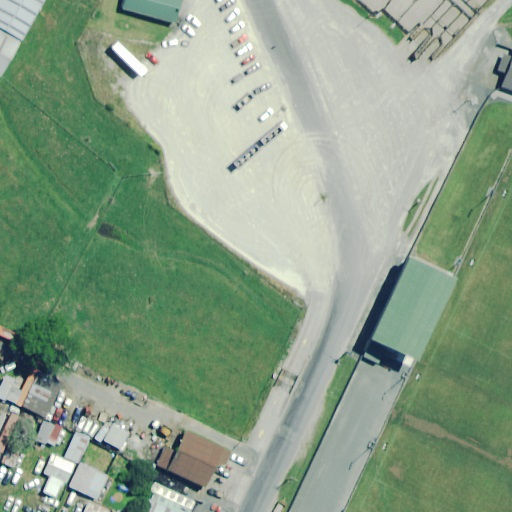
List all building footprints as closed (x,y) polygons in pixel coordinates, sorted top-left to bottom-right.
[(0,0),(0,36),(6,40),(28,0),(0,0)] [(170,0),(115,0),(112,13),(163,27),(170,0)] [(511,49),(497,87),(511,92),(511,49)] [(393,360),(431,273),(387,254),(349,341),(393,360)] [(11,333),(0,328),(0,337),(8,341),(11,333)] [(13,381),(4,399),(43,419),(48,409),(62,380),(31,365),(24,380),(15,375),(13,381)] [(17,418),(7,414),(2,426),(12,430),(17,418)] [(42,445),(50,427),(41,423),(33,441),(42,445)] [(99,426),(92,438),(99,443),(100,440),(117,450),(126,434),(110,424),(106,430),(99,426)] [(50,427),(42,445),(50,448),(58,430),(50,427)] [(213,451),(167,431),(151,466),(198,486),(213,451)] [(87,440),(74,433),(61,457),(75,464),(87,440)] [(23,454),(5,447),(0,459),(0,463),(16,471),(23,454)] [(40,493),(53,498),(58,487),(59,488),(61,483),(64,484),(72,465),(49,455),(41,474),(47,477),(40,493)] [(104,477),(78,464),(67,487),(94,500),(104,477)]
